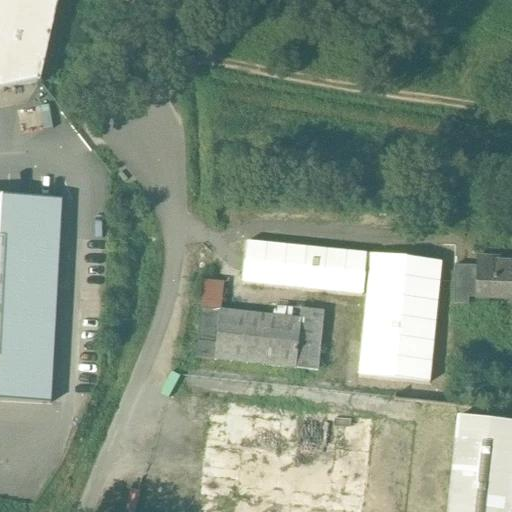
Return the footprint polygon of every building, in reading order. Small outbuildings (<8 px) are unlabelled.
[(48,0),(0,0),(0,92),(31,87),(48,0)] [(62,202),(1,199),(0,198),(0,400),(20,402),(50,404),(54,344),(62,202)] [(441,263),(246,244),(242,284),(365,297),(357,378),(429,385),(441,263)] [(511,262),(476,261),(475,267),(474,298),(511,299),(511,262)] [(475,267),(455,266),(453,306),(467,306),(467,298),(474,298),(475,267)] [(324,312),(300,310),(299,320),(220,311),(215,362),(318,373),(324,312)] [(509,511),(511,496),(511,424),(456,419),(447,511),(509,511)]
